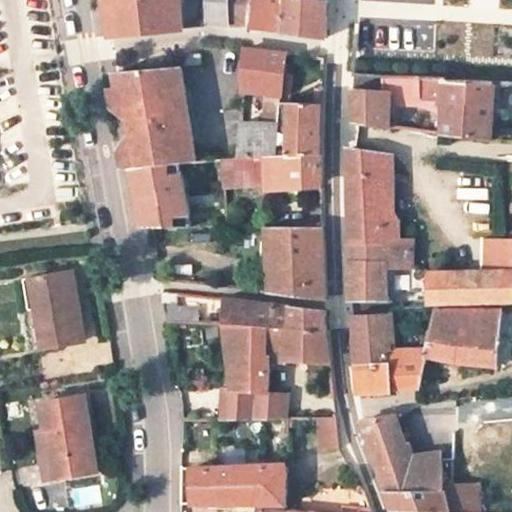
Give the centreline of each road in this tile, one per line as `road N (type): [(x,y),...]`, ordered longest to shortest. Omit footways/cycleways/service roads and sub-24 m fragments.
road 1 (tertiary): [(339,0),(333,183),(343,387),(350,440),(383,511)]
road 2 (unclassified): [(156,511),(133,284),(74,0)]
road 3 (unknown): [(334,138),(482,135)]
